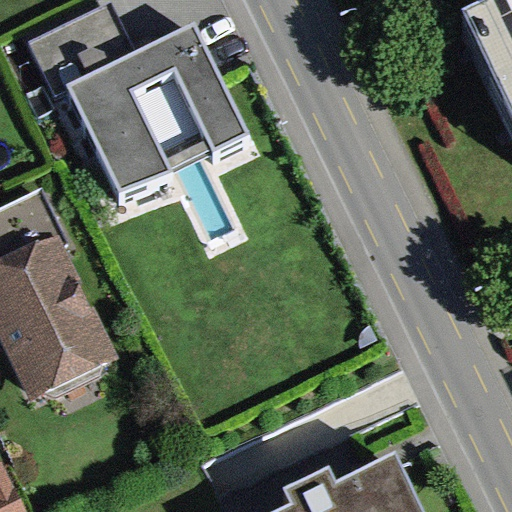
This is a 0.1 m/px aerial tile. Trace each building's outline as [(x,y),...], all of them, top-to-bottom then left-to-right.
[(54,104),(69,97),(122,203),(243,143),(192,40),(136,68),(108,12),(28,52),(54,104)] [(511,15),(465,38),(511,135),(511,15)] [(0,337),(33,407),(120,366),(68,257),(71,249),(47,196),(0,217),(0,337)] [(282,511),(413,511),(393,470),(336,499),(326,480),(278,504),(282,511)] [(0,511),(19,511),(0,472),(0,511)]
